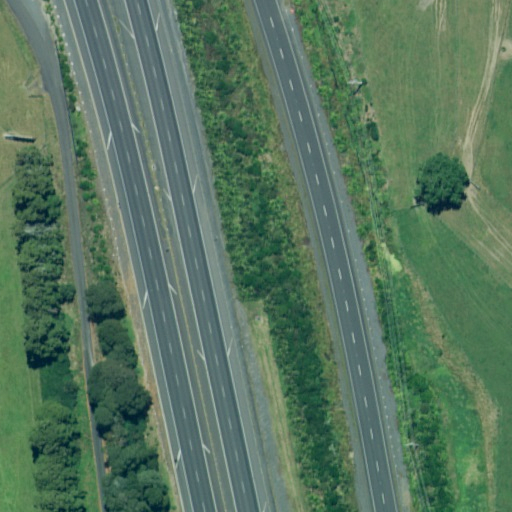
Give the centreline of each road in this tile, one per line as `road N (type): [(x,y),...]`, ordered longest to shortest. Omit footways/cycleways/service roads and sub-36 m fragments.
road 1 (motorway): [(191,511),(114,157),(70,0)]
road 2 (motorway): [(111,0),(230,511)]
road 3 (unclassified): [(265,0),(316,190),(383,511)]
road 4 (unclassified): [(13,0),(34,39),(66,179),(106,511)]
